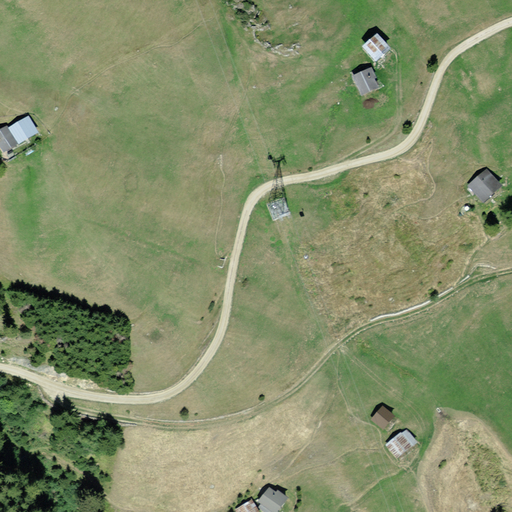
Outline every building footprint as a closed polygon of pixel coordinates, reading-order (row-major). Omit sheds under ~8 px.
[(389,48),(376,34),(361,47),(374,61),(389,48)] [(376,78),(371,68),(352,76),(361,96),(378,88),(374,79),(376,78)] [(33,115),(14,128),(25,145),(44,132),(33,115)] [(22,145),(9,126),(0,131),(0,140),(9,154),(22,145)] [(501,184),(486,169),(468,186),(484,202),(501,184)] [(394,415),(382,406),(371,419),(384,429),(394,415)] [(405,432),(402,434),(401,432),(386,445),(398,459),(416,444),(405,432)] [(276,492),(269,487),(258,501),(260,503),(257,507),(263,511),(275,511),(287,498),(277,491),(276,492)] [(258,511),(251,499),(234,510),(235,511),(258,511)]
